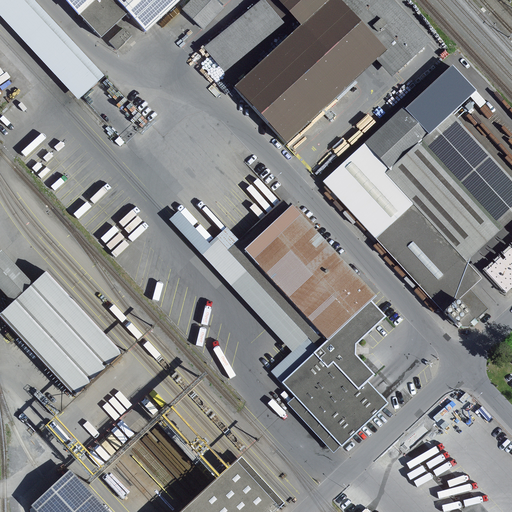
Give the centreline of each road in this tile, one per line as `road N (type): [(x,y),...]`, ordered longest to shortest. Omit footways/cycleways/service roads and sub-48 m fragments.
road 1 (residential): [(47,0),(101,59),(200,83),(461,368)]
road 2 (residential): [(306,511),(461,368)]
road 3 (unknown): [(0,365),(20,379),(29,511)]
road 4 (unknown): [(511,216),(476,250),(472,265),(511,319)]
road 5 (unknown): [(285,174),(358,101),(355,75)]
